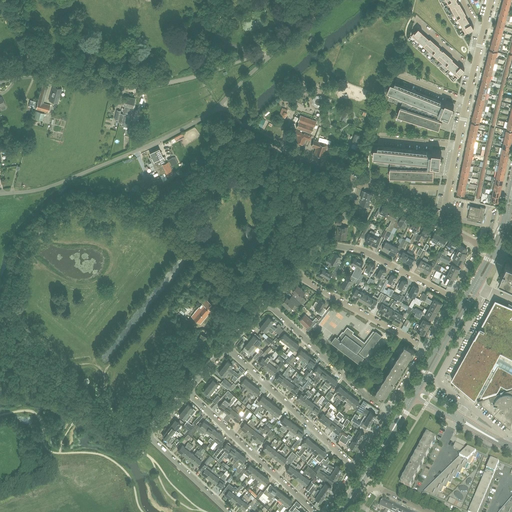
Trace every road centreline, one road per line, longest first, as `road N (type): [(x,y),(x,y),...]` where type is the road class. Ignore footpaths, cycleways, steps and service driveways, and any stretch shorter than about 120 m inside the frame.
road 1 (unclassified): [(0,195),(43,188),(172,133),(206,115),(266,60)]
road 2 (unclassified): [(263,52),(136,87),(30,61),(0,65)]
road 3 (residential): [(451,298),(350,247),(317,246),(293,271)]
road 4 (residential): [(352,467),(224,346)]
road 5 (residential): [(314,511),(188,388)]
road 6 (residential): [(227,511),(149,435),(188,388)]
road 7 (residential): [(389,410),(265,302)]
road 8 (residential): [(426,345),(293,271)]
road 9 (residential): [(487,288),(437,382),(464,404)]
road 10 (tertiary): [(420,389),(480,284)]
